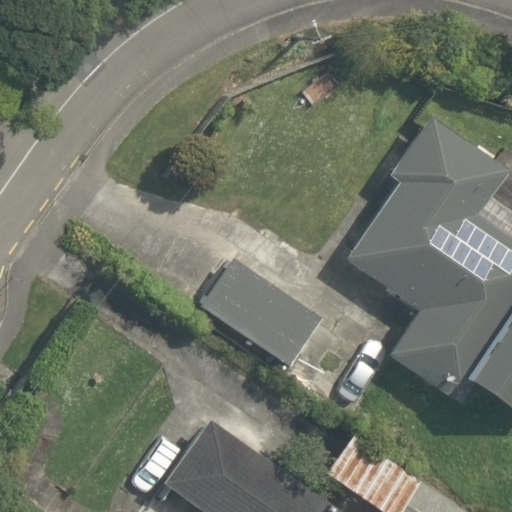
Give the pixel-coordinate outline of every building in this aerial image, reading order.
[(511,215),(478,191),(497,163),(416,111),(377,167),(388,175),(334,253),(407,302),(377,349),(449,399),(458,386),(480,401),(485,393),(511,412),(511,215)] [(317,313),(224,252),(189,304),(282,365),(317,313)] [(334,511),(337,509),(198,415),(153,478),(195,509),(195,511),(334,511)] [(315,468),(379,511),(389,511),(413,477),(343,430),(315,468)] [(467,511),(413,477),(389,511),(467,511)]
